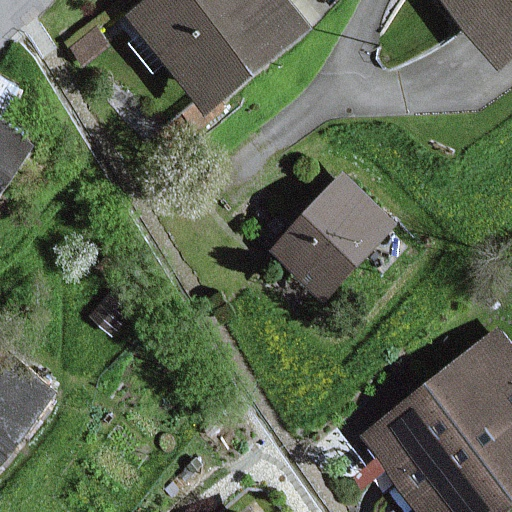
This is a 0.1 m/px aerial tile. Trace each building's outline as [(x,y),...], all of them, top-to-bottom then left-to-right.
[(310,19),(294,0),(157,0),(146,9),(214,94),(310,19)] [(511,0),(471,0),(511,47),(511,0)] [(0,179),(28,142),(0,121),(0,179)] [(394,220),(349,179),(284,250),(330,291),(394,220)] [(511,344),(501,332),(440,382),(511,471),(511,344)] [(0,461),(58,394),(0,345),(0,461)] [(442,511),(487,511),(511,492),(511,471),(440,382),(378,432),(442,511)]
